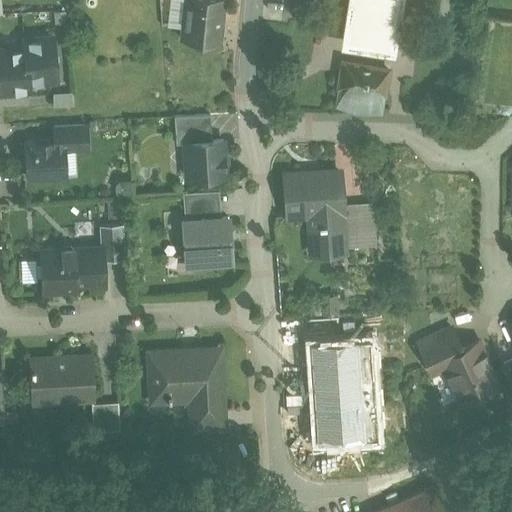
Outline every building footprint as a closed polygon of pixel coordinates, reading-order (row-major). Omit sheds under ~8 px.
[(187,0),(184,39),(220,43),(224,0),(187,0)] [(399,0),(345,0),(340,43),(393,49),(399,0)] [(53,36),(24,39),(25,47),(29,82),(29,81),(56,79),(53,36)] [(25,47),(0,49),(0,74),(1,89),(2,92),(29,89),(30,95),(31,95),(29,81),(29,82),(25,47)] [(370,70),(359,68),(348,72),(344,62),(342,63),(346,73),(339,75),(338,87),(339,87),(337,104),(350,109),(365,112),(379,111),(382,94),(385,94),(387,79),(383,75),(388,69),(386,68),(379,78),(370,70)] [(73,91),(53,92),(54,105),(74,104),(73,91)] [(210,114),(175,116),(176,144),(185,143),(185,142),(212,140),(210,114)] [(86,124),(54,126),(54,139),(63,139),(64,149),(87,148),(86,124)] [(54,139),(42,140),(36,144),(27,145),(29,177),(65,175),(64,149),(63,139),(54,139)] [(212,140),(185,142),(185,143),(187,177),(226,175),(223,140),(212,140)] [(339,170),(286,173),(289,216),(318,214),(318,224),(317,224),(317,227),(318,227),(319,250),(311,250),(311,252),(344,250),(344,246),(342,207),(339,170)] [(219,190),(198,192),(200,219),(221,217),(219,190)] [(198,192),(183,193),(185,220),(200,219),(198,192)] [(355,207),(342,207),(344,246),(358,245),(355,207)] [(185,220),(183,220),(186,263),(232,260),(231,243),(233,243),(232,233),(230,234),(229,217),(221,217),(200,219),(185,220)] [(124,223),(99,224),(101,246),(103,246),(104,260),(126,259),(124,223)] [(101,246),(42,249),(42,264),(37,264),(38,276),(43,276),(44,291),(59,290),(59,287),(75,287),(75,283),(105,282),(104,260),(103,246),(101,246)] [(339,316),(310,318),(312,362),(341,361),(339,316)] [(451,326),(419,341),(432,368),(443,363),(441,358),(462,348),(451,326)] [(462,348),(441,358),(443,363),(461,401),(463,400),(468,402),(480,397),(482,391),(499,384),(478,340),(462,348)] [(219,353),(180,355),(179,351),(151,352),(153,401),(200,399),(201,414),(223,413),(220,349),(219,349),(219,353)] [(67,357),(31,358),(33,395),(58,394),(58,400),(92,399),(93,399),(91,356),(83,356),(84,359),(67,359),(67,357)] [(393,358),(360,360),(361,378),(392,375),(392,379),(394,379),(393,358)] [(511,358),(502,363),(511,384),(511,358)] [(356,376),(313,379),(317,441),(365,438),(365,436),(360,436),(356,376)] [(119,402),(93,403),(93,399),(92,399),(93,430),(120,429),(119,402)] [(223,413),(201,414),(192,415),(192,428),(229,427),(228,413),(223,413)] [(194,453),(184,454),(179,465),(186,474),(196,473),(201,467),(200,458),(194,453)] [(466,511),(452,478),(374,511),(466,511)] [(396,492),(386,497),(389,503),(399,499),(396,492)]
